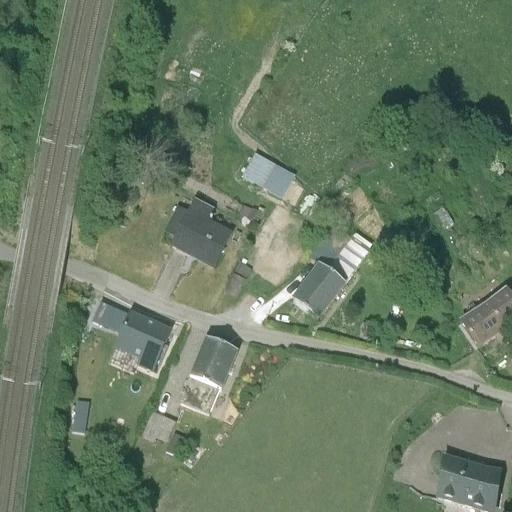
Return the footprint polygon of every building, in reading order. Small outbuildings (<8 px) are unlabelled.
[(295,186),(254,162),(241,185),(281,208),(295,186)] [(213,218),(193,209),(187,220),(174,246),(169,256),(212,279),(230,242),(208,230),(213,218)] [(174,246),(187,220),(175,214),(162,240),(174,246)] [(332,277),(349,253),(334,241),(316,265),(332,277)] [(332,277),(327,283),(344,296),(368,264),(351,251),(349,253),(332,277)] [(327,283),(317,276),(290,311),(317,332),(344,296),(327,283)] [(511,329),(511,305),(504,296),(457,331),(476,356),(511,329)] [(174,336),(130,316),(114,352),(157,372),(174,336)] [(190,382),(223,395),(237,361),(204,347),(199,359),(190,382)] [(219,400),(189,388),(179,412),(209,424),(219,400)] [(88,409),(77,407),(73,437),(84,438),(88,409)] [(173,429),(152,421),(145,441),(166,448),(173,429)] [(182,467),(192,449),(175,440),(165,457),(182,467)] [(494,511),(500,476),(441,467),(434,510),(443,511),(494,511)]
